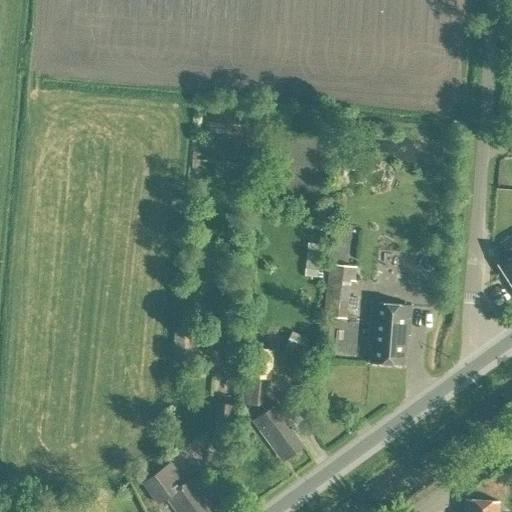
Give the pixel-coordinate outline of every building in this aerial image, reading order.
[(325,232),(327,210),(312,208),(310,230),(325,232)] [(511,287),(511,235),(500,244),(509,260),(498,266),(511,287)] [(320,245),(307,243),(303,276),(317,278),(320,245)] [(349,281),(354,281),(355,267),(329,265),(323,316),(345,319),(349,281)] [(371,303),(368,343),(370,343),(368,362),(404,365),(406,335),(408,335),(411,306),(371,303)] [(187,366),(190,321),(178,320),(178,327),(174,327),(172,376),(185,377),(186,366),(187,366)] [(291,332),(284,345),(303,354),(309,340),(291,332)] [(272,350),(248,348),(242,404),(262,406),(265,378),(269,379),(272,350)] [(214,437),(229,438),(231,405),(216,404),(214,437)] [(277,404),(258,417),(252,421),(275,452),(278,450),(286,459),(303,446),(291,429),(294,426),(277,404)] [(171,463),(166,467),(143,483),(157,504),(165,498),(175,511),(211,511),(214,510),(191,478),(186,482),(171,463)] [(464,499),(463,511),(497,511),(498,501),(464,499)] [(6,511),(30,511),(31,500),(6,500),(6,511)]
